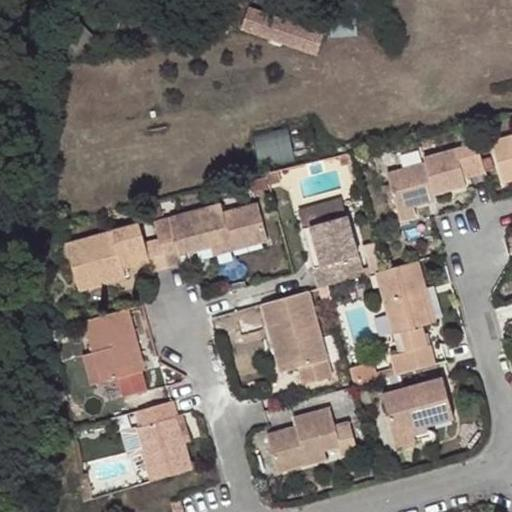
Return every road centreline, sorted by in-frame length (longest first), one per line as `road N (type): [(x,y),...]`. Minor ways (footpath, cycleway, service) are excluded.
road 1 (residential): [(489,213),(452,234),(493,384),(511,419)]
road 2 (residential): [(180,298),(252,511)]
road 3 (residential): [(497,459),(466,485),(365,511)]
